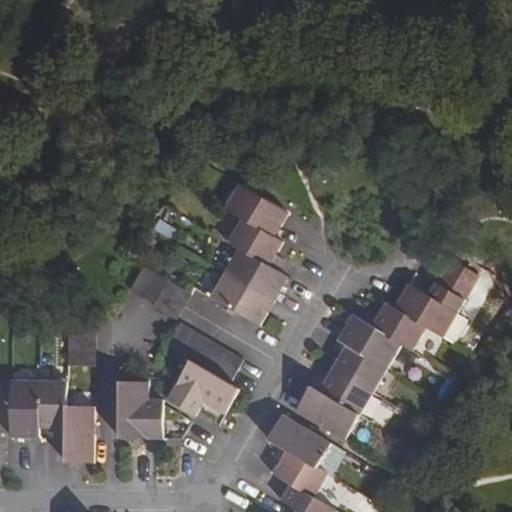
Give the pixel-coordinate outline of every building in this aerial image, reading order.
[(242,185),(228,208),(245,219),(277,237),(284,225),(291,213),(242,185)] [(245,219),(231,242),(242,249),(280,270),(284,263),(286,259),(278,254),(285,242),(277,237),(245,219)] [(242,249),(228,272),(277,301),(283,290),(291,277),(280,270),(242,249)] [(452,262),(446,273),(473,289),(479,277),(452,262)] [(147,267),(133,291),(146,298),(160,275),(147,267)] [(228,272),(214,297),(263,325),(269,314),(277,301),(228,272)] [(446,273),(439,285),(466,300),(473,289),(446,273)] [(171,282),(163,294),(186,308),(194,295),(171,282)] [(399,304),(396,308),(428,327),(445,337),(466,300),(439,285),(437,283),(429,296),(411,285),(410,287),(399,304)] [(163,294),(156,307),(178,320),(186,308),(163,294)] [(373,312),(366,323),(403,346),(414,351),(428,327),(396,308),(387,303),(384,309),(380,315),(373,312)] [(348,328),(341,339),(390,369),(403,346),(366,323),(354,316),(348,328)] [(70,321),(70,337),(97,337),(98,321),(70,321)] [(180,323),(167,346),(181,354),(194,331),(180,323)] [(194,331),(181,354),(192,361),(206,338),(194,331)] [(70,337),(69,352),(97,352),(97,337),(70,337)] [(206,338),(192,361),(205,368),(218,345),(206,338)] [(341,356),(335,367),(377,391),(390,369),(341,339),(337,345),(334,351),(341,356)] [(218,345),(205,368),(218,376),(232,353),(218,345)] [(69,352),(69,366),(97,367),(97,352),(69,352)] [(232,353),(218,376),(230,383),(244,360),(234,354),(232,353)] [(192,361),(170,400),(197,416),(200,411),(205,402),(227,414),(232,405),(241,389),(230,383),(218,376),(205,368),(192,361)] [(316,381),(313,387),(362,415),(377,391),(335,367),(327,380),(319,376),(316,381)] [(14,380),(13,438),(40,438),(41,429),(41,381),(14,380)] [(41,381),(41,429),(56,429),(55,438),(60,439),(68,439),(69,407),(69,381),(41,381)] [(122,382),(121,438),(142,438),(165,439),(165,400),(151,400),(151,382),(122,382)] [(306,398),(298,411),(348,440),(362,415),(313,387),(306,398)] [(68,439),(68,463),(82,464),(95,464),(96,407),(69,407),(68,439)] [(278,428),(271,440),(282,445),(320,467),(334,444),(285,415),(278,428)] [(283,461),(276,474),(293,485),(317,498),(331,474),(320,467),(282,445),(278,451),(275,457),(283,461)] [(288,493),(283,501),(290,505),(302,511),(339,511),(317,498),(293,485),(288,493)]
